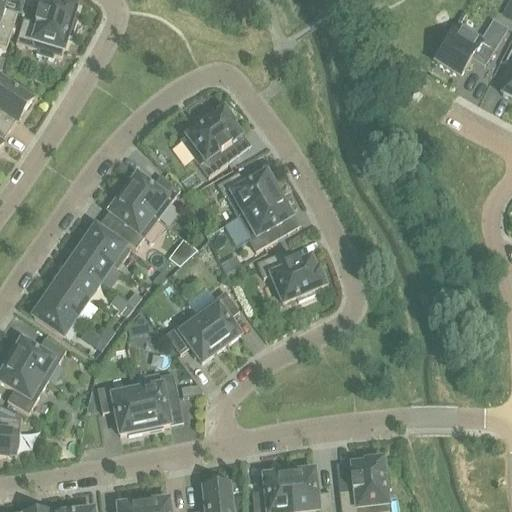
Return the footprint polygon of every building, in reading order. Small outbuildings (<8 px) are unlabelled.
[(0,0),(0,49),(6,51),(17,16),(4,12),(7,0),(0,0)] [(39,15),(39,17),(36,26),(23,23),(16,48),(37,54),(36,58),(53,63),(54,59),(61,61),(68,39),(72,40),(77,23),(73,22),(77,9),(60,4),(59,7),(46,3),(41,16),(39,15)] [(475,57),(488,65),(508,33),(494,24),(482,42),(459,28),(436,66),(460,80),(472,62),(475,57)] [(502,98),(511,102),(511,51),(504,67),(510,71),(504,83),(508,85),(502,98)] [(0,127),(10,134),(17,123),(18,124),(33,100),(2,79),(0,82),(0,127)] [(230,148),(241,139),(232,128),(234,127),(224,112),(213,120),(210,116),(196,127),(199,131),(180,144),(208,182),(229,167),(221,157),(231,150),(230,148)] [(0,151),(4,145),(3,145),(10,134),(0,127),(0,151)] [(226,200),(238,222),(281,197),(273,182),(270,183),(266,176),(245,188),(239,177),(217,189),(224,201),(226,200)] [(123,197),(158,224),(180,195),(161,180),(153,190),(137,178),(123,197)] [(158,224),(123,197),(109,216),(124,228),(116,238),(136,253),(158,224)] [(290,212),(281,197),(238,222),(251,244),(249,245),(256,256),(277,244),(271,233),(292,221),(288,213),(290,212)] [(96,230),(84,247),(83,249),(113,269),(112,270),(117,273),(130,254),(96,230)] [(83,249),(75,260),(71,266),(100,287),(112,270),(113,269),(83,249)] [(297,264),(296,265),(289,268),(284,256),(257,267),(263,283),(271,279),(283,308),(297,302),(298,306),(315,299),(313,295),(325,290),(319,273),(316,274),(311,261),(298,267),(297,264)] [(71,266),(66,273),(58,284),(88,305),(100,287),(71,266)] [(168,282),(162,275),(153,284),(160,291),(168,282)] [(58,284),(57,285),(46,302),(76,323),(88,305),(58,284)] [(135,296),(127,305),(134,311),(142,301),(135,296)] [(225,296),(195,317),(221,353),(240,339),(229,323),(240,316),(225,296)] [(76,323),(46,302),(33,320),(63,341),(76,323)] [(134,311),(127,305),(120,314),(127,320),(134,311)] [(202,367),(221,353),(195,317),(166,339),(180,359),(191,351),(202,367)] [(108,330),(101,340),(109,345),(115,335),(108,330)] [(109,345),(101,340),(94,350),(102,355),(109,345)] [(22,344),(9,364),(47,387),(66,355),(45,342),(38,353),(22,344)] [(47,387),(9,364),(0,380),(0,386),(14,394),(7,405),(29,418),(47,387)] [(161,383),(136,388),(146,436),(163,433),(163,430),(171,429),(166,405),(178,402),(173,378),(160,381),(161,383)] [(146,436),(136,388),(131,389),(111,393),(111,391),(98,393),(103,418),(115,415),(120,439),(128,437),(129,440),(146,436)] [(194,398),(193,390),(193,389),(181,391),(183,401),(194,398)] [(8,459),(16,460),(21,423),(0,420),(0,460),(8,462),(8,459)] [(352,494),(339,496),(341,511),(388,511),(386,493),(391,493),(389,475),(385,476),(383,462),(365,464),(366,467),(352,468),(353,482),(351,483),(352,494)] [(263,480),(265,496),(266,504),(253,505),(253,511),(293,511),(290,477),(289,474),(271,476),(271,479),(263,480)] [(314,474),(290,477),(293,511),(332,511),(331,496),(317,498),(314,474)] [(205,511),(232,511),(229,484),(215,486),(215,490),(203,491),(205,511)] [(169,511),(169,503),(143,506),(143,511),(169,511)]
